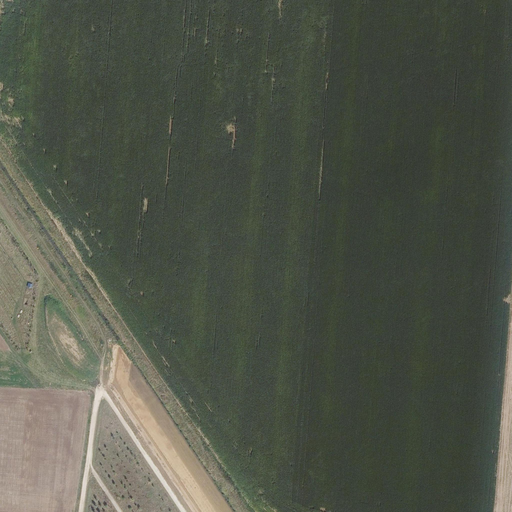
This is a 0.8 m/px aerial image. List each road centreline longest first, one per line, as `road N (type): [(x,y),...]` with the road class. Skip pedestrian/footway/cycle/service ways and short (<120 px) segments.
road 1 (track): [(0,177),(102,332),(105,353)]
road 2 (track): [(0,202),(75,322),(105,353)]
road 3 (track): [(44,271),(38,357),(61,378),(99,388)]
road 4 (track): [(99,388),(184,511)]
road 5 (track): [(81,511),(99,388)]
